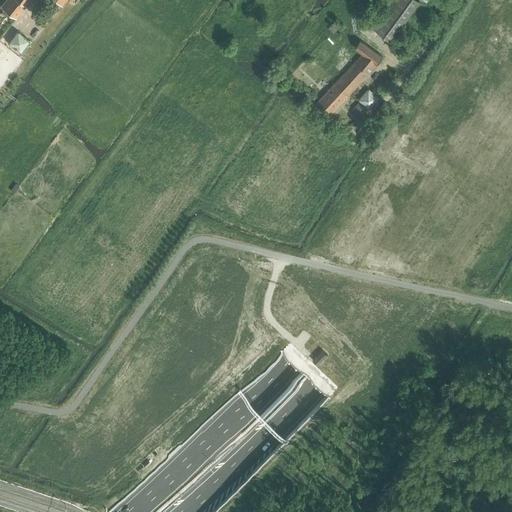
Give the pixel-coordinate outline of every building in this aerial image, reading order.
[(5,0),(1,6),(16,18),(30,0),(5,0)] [(358,0),(369,9),(375,1),(374,0),(358,0)] [(419,0),(391,0),(372,27),(391,41),(421,1),(419,0)] [(341,25),(336,20),(329,28),(334,33),(341,25)] [(27,53),(35,41),(17,30),(9,42),(27,53)] [(348,96),(351,93),(369,74),(383,57),(361,41),(355,48),(363,54),(335,83),(348,96)] [(316,103),(330,115),(348,96),(335,83),(316,103)] [(371,109),(381,97),(370,87),(359,99),(371,109)] [(280,116),(247,166),(268,179),(301,129),(280,116)] [(211,291),(224,272),(199,254),(186,272),(211,291)] [(176,288),(162,306),(187,325),(200,307),(176,288)] [(323,349),(313,360),(318,365),(328,354),(323,349)]
